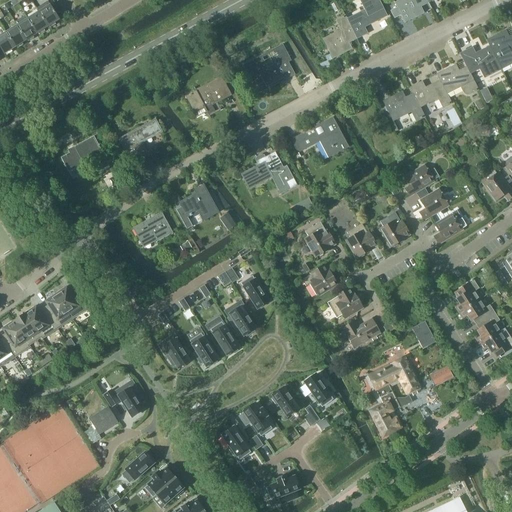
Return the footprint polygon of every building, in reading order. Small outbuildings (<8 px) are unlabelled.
[(366,10),(348,19),(347,19),(357,39),(368,34),(365,27),(387,16),(384,9),(378,12),(371,0),(363,0),(361,1),(366,10)] [(400,0),(395,3),(397,8),(401,15),(405,23),(425,13),(421,7),(429,3),(427,0),(400,0)] [(50,5),(39,12),(48,27),(59,20),(50,5)] [(397,8),(390,11),(394,19),(401,15),(397,8)] [(39,12),(28,19),(37,34),(48,27),(39,12)] [(347,19),(348,19),(346,15),(344,16),(345,16),(341,18),(341,19),(337,21),(342,30),(323,39),(333,59),(353,49),(350,43),(357,39),(347,19)] [(28,19),(17,25),(27,41),(37,34),(28,19)] [(17,25),(6,32),(16,48),(27,41),(17,25)] [(487,41),(490,47),(497,60),(502,70),(511,64),(511,35),(509,37),(506,31),(487,41)] [(16,48),(6,32),(0,36),(0,47),(5,55),(16,48)] [(273,52),(279,63),(268,68),(261,56),(244,65),(253,82),(258,79),(263,89),(283,78),(284,81),(295,75),(289,63),(292,61),(283,45),(282,45),(283,47),(273,52)] [(460,54),(467,68),(470,74),(481,69),(481,70),(484,73),(487,74),(491,73),(493,72),(493,74),(501,70),(502,70),(497,60),(490,47),(476,54),(473,47),(460,54)] [(214,62),(219,60),(216,52),(210,55),(214,62)] [(437,74),(440,81),(447,94),(461,87),(464,93),(465,94),(466,95),(468,95),(470,94),(478,91),(479,91),(470,74),(467,68),(459,72),(456,65),(437,74)] [(215,113),(212,106),(224,100),(221,94),(229,90),(222,77),(195,91),(196,92),(187,97),(196,113),(205,109),(210,118),(209,116),(215,113)] [(410,88),(413,95),(414,95),(420,108),(439,99),(443,108),(452,104),(452,105),(447,94),(440,81),(426,88),(423,82),(410,88)] [(414,95),(413,95),(406,99),(402,92),(383,101),(393,121),(412,112),(416,121),(425,118),(426,118),(420,108),(414,95)] [(479,99),(473,102),(478,110),(483,107),(479,99)] [(107,115),(102,118),(105,124),(110,121),(107,115)] [(457,115),(450,119),(454,127),(461,123),(457,115)] [(307,149),(307,147),(320,140),(330,157),(348,148),(333,119),(291,140),(298,153),(307,149)] [(120,140),(125,151),(131,148),(137,158),(147,153),(142,142),(161,132),(156,122),(120,140)] [(472,122),(465,126),(467,130),(474,126),(472,122)] [(65,164),(64,165),(65,168),(66,167),(67,169),(91,157),(98,171),(109,165),(96,139),(94,137),(68,150),(70,153),(61,158),(65,164)] [(265,164),(243,175),(250,187),(271,176),(279,191),(286,188),(284,183),(293,178),(287,166),(283,168),(276,153),(262,160),(265,164)] [(370,165),(363,169),(366,175),(373,172),(370,165)] [(405,189),(409,195),(433,181),(439,177),(434,169),(428,173),(424,166),(406,177),(411,186),(405,189)] [(511,197),(511,193),(506,186),(502,180),(497,174),(494,170),(487,175),(490,179),(484,183),(496,200),(504,194),(508,200),(511,197)] [(511,181),(508,176),(502,180),(506,186),(511,181)] [(187,217),(198,211),(203,220),(218,212),(203,185),(194,190),(196,193),(179,202),(187,217)] [(447,205),(452,202),(447,195),(443,197),(439,191),(421,201),(426,210),(420,214),(423,219),(447,205)] [(310,199),(295,206),(299,215),(314,207),(310,199)] [(453,215),(435,225),(440,234),(434,238),(438,244),(462,229),(466,226),(457,210),(452,213),(453,215)] [(133,228),(141,243),(154,235),(157,241),(173,233),(161,213),(155,216),(155,218),(147,222),(146,221),(133,228)] [(229,213),(222,217),(226,224),(233,219),(229,213)] [(380,230),(391,247),(392,246),(395,247),(397,245),(398,243),(404,239),(403,238),(409,234),(401,222),(395,213),(388,216),(392,222),(380,230)] [(309,237),(305,239),(316,257),(317,256),(320,257),(323,255),(323,253),(330,249),(329,247),(334,244),(327,232),(326,232),(320,222),(305,231),(309,237)] [(347,232),(350,238),(347,240),(357,258),(359,257),(361,258),(364,256),(365,254),(371,250),(370,248),(376,245),(368,232),(367,233),(361,223),(347,232)] [(286,235),(274,242),(276,245),(288,238),(286,235)] [(181,246),(184,252),(191,248),(187,242),(181,246)] [(251,251),(248,246),(238,253),(241,258),(251,251)] [(310,262),(303,266),(307,274),(314,269),(310,262)] [(335,283),(336,280),(334,278),(332,277),(328,271),(327,272),(323,266),(311,273),(311,274),(302,280),(305,286),(311,283),(319,295),(336,284),(335,283)] [(231,269),(225,273),(231,282),(232,283),(238,279),(231,269)] [(217,277),(224,287),(231,282),(225,273),(225,272),(217,277)] [(252,276),(241,283),(257,309),(269,301),(252,276)] [(456,307),(459,313),(480,300),(474,291),(479,288),(474,281),(470,284),(469,283),(467,285),(465,284),(462,286),(461,288),(455,293),(457,292),(460,297),(457,299),(460,304),(456,307)] [(199,289),(206,299),(211,295),(204,285),(199,289)] [(58,294),(56,295),(72,319),(88,308),(77,291),(71,295),(67,288),(64,289),(64,288),(57,293),(58,294)] [(336,296),(337,297),(327,303),(336,318),(342,315),(344,318),(362,308),(361,306),(361,304),(360,301),(357,300),(354,294),(352,295),(349,289),(336,296)] [(51,309),(46,312),(57,329),(72,319),(56,295),(55,296),(54,295),(47,299),(48,300),(46,302),(51,309)] [(179,302),(185,312),(190,309),(184,299),(179,302)] [(237,326),(234,328),(240,338),(245,335),(246,337),(252,333),(251,332),(255,328),(245,312),(247,310),(241,300),(237,303),(240,308),(230,315),(237,326)] [(474,319),(477,324),(494,313),(489,305),(485,308),(480,300),(459,313),(463,318),(467,316),(471,321),(474,319)] [(27,313),(26,314),(41,337),(42,339),(57,329),(46,312),(41,315),(36,307),(34,308),(33,307),(26,312),(27,313)] [(476,339),(480,345),(500,331),(495,323),(499,320),(495,314),(498,312),(497,311),(495,313),(494,313),(477,324),(481,329),(477,331),(481,336),(476,339)] [(158,315),(164,325),(169,322),(163,312),(158,315)] [(14,322),(13,322),(29,345),(41,337),(26,314),(25,314),(13,322),(14,322)] [(346,335),(354,348),(380,333),(371,320),(357,328),(353,322),(343,329),(346,335)] [(436,342),(425,321),(412,328),(423,349),(436,342)] [(8,337),(3,340),(15,357),(30,347),(29,345),(13,322),(12,323),(11,322),(4,327),(5,328),(3,329),(8,337)] [(210,330),(222,348),(227,355),(228,354),(230,356),(238,351),(237,349),(238,348),(222,322),(210,330)] [(511,340),(504,329),(500,331),(480,345),(484,350),(488,347),(492,353),(495,351),(498,355),(496,357),(496,358),(511,348),(511,347),(511,346),(511,340)] [(196,351),(193,353),(200,364),(203,363),(206,367),(208,366),(209,368),(217,362),(216,360),(218,359),(201,333),(189,341),(196,351)] [(70,339),(66,342),(70,349),(75,345),(70,339)] [(0,366),(15,357),(3,340),(0,342),(0,366)] [(169,354),(166,356),(173,367),(176,365),(178,369),(190,361),(176,340),(164,347),(169,354)] [(39,362),(42,366),(52,360),(49,355),(39,362)] [(377,408),(370,411),(383,437),(401,428),(393,411),(400,407),(401,408),(412,402),(409,396),(405,398),(396,398),(389,384),(399,379),(407,395),(419,389),(405,359),(369,376),(375,390),(373,391),(379,403),(376,405),(377,408)] [(430,376),(436,386),(453,377),(448,367),(430,376)] [(333,400),(316,375),(304,383),(322,408),(333,400)] [(141,399),(134,388),(131,390),(130,388),(118,396),(132,417),(144,410),(138,401),(141,399)] [(284,388),(272,396),(274,398),(272,399),(277,407),(279,406),(287,417),(298,409),(284,388)] [(112,389),(103,395),(111,408),(120,403),(112,389)] [(70,400),(66,403),(69,408),(74,405),(70,400)] [(255,404),(243,412),(261,437),(272,429),(265,418),(267,417),(261,409),(259,411),(255,404)] [(310,405),(305,409),(308,414),(315,424),(320,420),(310,405)] [(91,417),(100,432),(116,422),(107,407),(91,417)] [(0,411),(4,418),(8,415),(4,408),(0,411)] [(315,424),(308,414),(303,417),(310,427),(315,424)] [(91,426),(84,430),(92,442),(99,438),(91,426)] [(251,452),(234,427),(222,435),(240,460),(251,452)] [(249,441),(256,451),(263,445),(256,436),(249,441)] [(153,462),(154,460),(148,453),(146,454),(145,453),(134,462),(133,460),(126,467),(127,468),(125,470),(135,480),(154,463),(153,462)] [(156,494),(175,479),(166,469),(160,474),(159,472),(152,478),(154,480),(144,488),(153,498),(156,494)] [(253,482),(248,474),(238,481),(244,489),(253,482)] [(278,483),(266,488),(271,501),(280,497),(282,504),(298,498),(295,491),(299,490),(298,488),(301,487),(297,478),(295,478),(294,477),(286,480),(286,477),(277,481),(278,483)] [(176,498),(183,491),(181,490),(183,488),(175,479),(156,494),(157,495),(165,504),(174,496),(176,498)] [(249,496),(259,489),(253,482),(244,489),(249,496)] [(117,495),(107,501),(110,506),(120,500),(117,495)] [(189,503),(182,508),(183,510),(179,511),(203,511),(204,511),(197,501),(190,505),(189,503)] [(60,511),(54,502),(46,507),(46,508),(39,511),(60,511)]
